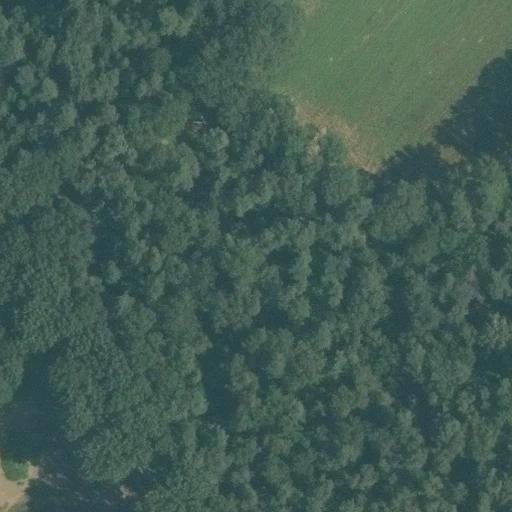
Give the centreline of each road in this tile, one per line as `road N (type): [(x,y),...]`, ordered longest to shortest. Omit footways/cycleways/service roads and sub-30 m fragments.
road 1 (unclassified): [(170,511),(0,251)]
road 2 (track): [(0,206),(17,191),(88,175),(225,88)]
